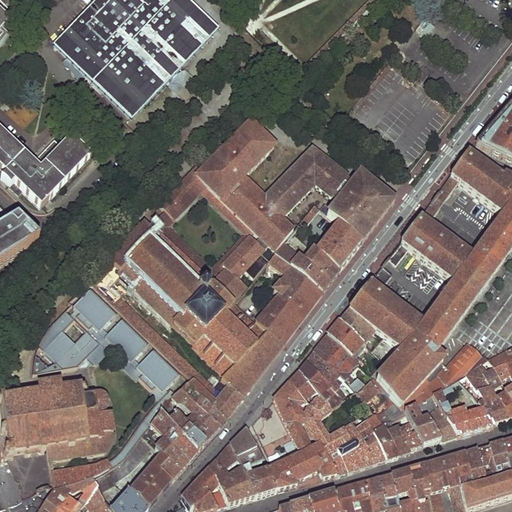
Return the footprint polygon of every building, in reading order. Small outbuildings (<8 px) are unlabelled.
[(0,0),(0,39),(14,26),(5,16),(11,9),(1,0),(0,0)] [(104,0),(106,2),(60,51),(133,118),(167,84),(171,87),(177,81),(184,75),(179,70),(214,34),(178,0),(104,0)] [(374,0),(303,72),(306,75),(379,0),(374,0)] [(387,66),(349,119),(412,164),(450,110),(387,66)] [(511,105),(510,104),(492,126),(474,149),(511,167),(511,105)] [(0,132),(0,171),(6,177),(3,181),(12,190),(16,186),(42,211),(93,160),(72,141),(64,150),(56,142),(34,164),(0,132)] [(207,186),(254,139),(246,132),(200,179),(207,186)] [(163,218),(159,221),(169,231),(203,196),(211,188),(265,250),(261,254),(250,242),(222,271),(226,275),(219,282),(212,290),(230,308),(264,270),(274,257),(282,248),(250,218),(261,207),(253,199),(251,200),(247,195),(248,194),(240,186),(265,159),(264,158),(271,151),(256,136),(254,139),(207,186),(200,179),(195,175),(158,213),(163,218)] [(375,384),(400,409),(444,363),(436,355),(508,256),(511,250),(511,183),(502,179),(500,181),(466,158),(459,166),(436,198),(444,204),(456,187),(499,218),(501,220),(486,240),(471,260),(446,242),(426,227),(439,210),(431,204),(386,264),(394,270),(407,253),(452,286),(422,327),(377,293),(388,278),(380,272),(347,313),(374,334),(383,341),(371,355),(382,366),(386,370),(383,374),(375,384)] [(261,207),(250,218),(282,248),(283,248),(293,235),(295,233),(315,210),(327,196),(341,178),(334,173),(333,175),(329,171),(330,170),(317,160),(316,161),(315,163),(308,163),(307,161),(305,160),(287,179),(289,180),(284,184),(283,183),(272,195),(274,197),(269,202),(267,200),(261,207)] [(359,192),(353,187),(351,190),(346,185),(347,183),(341,178),(327,196),(348,216),(370,237),(389,215),(386,201),(365,184),(359,192)] [(359,192),(365,184),(360,179),(353,187),(359,192)] [(211,188),(203,196),(244,235),(250,242),(261,254),(265,250),(211,188)] [(337,228),(348,216),(327,196),(315,210),(319,213),(337,228)] [(444,204),(436,198),(433,201),(431,204),(439,210),(441,207),(444,204)] [(395,208),(386,201),(389,215),(395,208)] [(315,210),(295,233),(300,237),(319,213),(315,210)] [(337,228),(362,249),(366,244),(371,237),(370,237),(348,216),(337,228)] [(159,221),(147,234),(154,240),(157,237),(211,289),(212,290),(219,282),(209,271),(169,231),(159,221)] [(0,269),(38,246),(16,224),(0,233),(0,269)] [(316,257),(339,277),(351,262),(362,249),(337,228),(316,257)] [(155,351),(182,378),(191,387),(189,388),(209,410),(224,426),(235,413),(242,403),(247,397),(283,350),(266,339),(257,330),(255,332),(252,329),(241,319),(230,308),(212,290),(211,289),(157,237),(154,240),(147,234),(142,229),(109,262),(115,268),(94,290),(121,317),(124,320),(151,347),(155,351)] [(244,235),(209,271),(219,282),(226,275),(222,271),(250,242),(244,235)] [(274,257),(322,298),(331,287),(339,277),(316,257),(312,254),(302,266),(283,248),(282,248),(274,257)] [(280,301),(257,330),(266,339),(283,350),(290,340),(310,314),(322,298),(274,257),(264,270),(275,279),(278,275),(285,280),(273,295),(280,301)] [(90,294),(73,311),(74,313),(78,317),(74,320),(87,332),(90,329),(97,336),(102,332),(115,318),(90,294)] [(78,317),(74,313),(69,318),(73,322),(74,320),(78,317)] [(342,318),(338,324),(362,346),(374,334),(347,313),(342,318)] [(69,318),(66,315),(58,323),(45,337),(38,349),(56,367),(31,379),(75,370),(98,348),(86,335),(74,347),(62,334),(74,323),(73,322),(69,318)] [(355,365),(358,368),(362,364),(355,356),(364,347),(362,346),(338,324),(332,331),(325,339),(355,365)] [(108,338),(104,342),(109,348),(105,351),(118,363),(121,360),(128,367),(133,363),(146,349),(121,325),(108,338)] [(87,332),(85,334),(86,335),(98,348),(104,353),(105,351),(109,348),(104,342),(108,338),(102,332),(97,336),(90,329),(87,332)] [(312,356),(313,356),(337,380),(355,398),(361,392),(345,376),(355,365),(325,339),(319,347),(312,356)] [(507,375),(511,382),(511,349),(487,362),(470,349),(450,370),(439,382),(448,391),(461,385),(486,374),(493,371),(497,377),(498,379),(507,375)] [(139,369),(135,373),(140,379),(136,382),(149,394),(152,391),(159,398),(164,394),(177,380),(152,356),(139,369)] [(304,367),(343,405),(348,401),(332,386),(337,380),(313,356),(309,361),(304,367)] [(118,363),(116,365),(134,384),(136,382),(140,379),(135,373),(139,369),(133,363),(128,367),(121,360),(118,363)] [(400,409),(404,414),(416,408),(432,399),(441,395),(448,391),(439,382),(450,370),(444,363),(400,409)] [(317,400),(330,415),(343,405),(304,367),(300,373),(296,377),(312,395),(317,400)] [(486,374),(461,385),(465,389),(471,386),(480,397),(486,411),(482,412),(483,413),(492,427),(501,424),(509,421),(493,392),(502,387),(498,379),(497,377),(490,381),(486,374)] [(502,387),(511,403),(511,382),(507,375),(498,379),(502,387)] [(288,386),(303,404),(312,395),(296,377),(292,382),(288,386)] [(372,381),(361,392),(355,398),(371,419),(377,419),(380,426),(385,423),(404,414),(400,409),(375,384),(372,381)] [(0,398),(0,434),(3,456),(9,454),(12,461),(20,459),(20,456),(26,455),(32,453),(33,458),(46,455),(52,453),(52,451),(55,450),(59,474),(62,473),(60,465),(104,457),(114,442),(110,416),(102,417),(102,416),(102,414),(92,412),(90,400),(83,401),(83,398),(88,398),(87,389),(79,390),(79,394),(69,395),(68,392),(60,393),(59,386),(39,390),(39,392),(36,393),(33,393),(32,390),(7,394),(7,398),(0,398)] [(310,436),(298,420),(302,416),(297,411),(304,405),(303,404),(288,386),(276,400),(272,403),(300,459),(313,453),(305,438),(310,436)] [(511,403),(502,387),(493,392),(509,421),(511,420),(511,403)] [(177,398),(218,434),(221,431),(224,426),(209,410),(189,388),(177,398)] [(165,395),(164,394),(159,398),(152,391),(149,394),(147,396),(156,405),(165,395)] [(113,464),(108,467),(111,474),(123,466),(142,442),(146,436),(150,431),(159,419),(158,415),(170,404),(176,399),(170,393),(158,405),(139,430),(127,448),(120,456),(113,464)] [(317,400),(312,395),(303,404),(304,405),(307,410),(317,400)] [(441,395),(432,399),(457,440),(473,436),(493,429),(492,427),(483,413),(466,418),(463,411),(448,415),(441,395)] [(89,397),(90,400),(92,412),(102,414),(102,416),(106,413),(108,407),(107,402),(103,398),(97,396),(89,397)] [(187,432),(205,449),(210,443),(218,434),(177,398),(176,399),(170,404),(178,411),(183,411),(194,422),(187,429),(177,420),(168,428),(179,439),(187,432)] [(416,408),(439,443),(440,445),(448,443),(457,440),(432,399),(416,408)] [(319,450),(336,477),(337,479),(361,471),(386,463),(363,424),(352,431),(349,427),(326,441),(316,426),(330,415),(317,400),(307,410),(302,416),(298,420),(310,436),(319,450)] [(412,427),(422,449),(428,447),(439,443),(416,408),(404,414),(408,423),(410,428),(412,427)] [(169,451),(188,469),(192,464),(197,458),(179,439),(168,428),(159,419),(150,431),(169,451)] [(371,419),(363,424),(386,463),(391,461),(397,460),(385,435),(380,426),(377,419),(371,419)] [(385,435),(390,432),(385,423),(380,426),(385,435)] [(396,429),(408,454),(414,452),(422,449),(412,427),(410,428),(408,423),(396,429)] [(385,435),(397,460),(402,458),(409,456),(408,454),(396,429),(390,432),(385,435)] [(179,439),(197,458),(201,454),(205,449),(187,432),(179,439)] [(236,443),(229,450),(238,467),(241,474),(261,466),(244,434),(236,443)] [(152,452),(158,458),(163,453),(160,450),(161,449),(146,436),(142,442),(152,452)] [(501,444),(509,478),(511,477),(511,441),(507,443),(501,444)] [(132,474),(152,452),(142,442),(123,466),(111,474),(110,475),(115,485),(132,474)] [(496,473),(499,481),(509,478),(501,444),(494,446),(488,448),(494,466),(496,473)] [(476,452),(485,485),(499,481),(496,473),(490,475),(487,475),(485,469),(488,468),(494,466),(488,448),(482,450),(476,452)] [(218,462),(208,472),(228,509),(242,505),(255,501),(246,483),(241,474),(223,483),(220,477),(238,467),(229,450),(218,462)] [(319,450),(313,453),(300,459),(275,471),(266,475),(275,494),(284,492),(292,490),(291,487),(304,482),(323,475),(325,480),(330,479),(336,477),(319,450)] [(168,467),(179,478),(183,475),(188,469),(169,451),(161,461),(168,467)] [(470,482),(471,484),(480,482),(481,487),(485,485),(476,452),(470,454),(464,456),(470,482)] [(452,459),(458,485),(470,482),(464,456),(458,458),(452,459)] [(463,511),(459,493),(458,485),(452,459),(438,464),(424,468),(429,493),(432,511),(463,511)] [(129,498),(142,511),(149,511),(155,506),(171,488),(159,476),(168,467),(161,461),(129,498)] [(54,475),(57,495),(91,484),(94,485),(110,475),(111,474),(108,467),(105,463),(95,467),(87,469),(62,473),(59,474),(54,475)] [(494,466),(488,468),(490,475),(496,473),(494,466)] [(159,476),(171,488),(174,484),(179,478),(168,467),(159,476)] [(417,511),(428,511),(426,504),(422,504),(419,495),(429,493),(424,468),(415,471),(407,473),(413,495),(415,504),(417,511)] [(183,506),(187,511),(191,511),(193,511),(194,511),(219,511),(228,509),(208,472),(201,480),(180,502),(183,506)] [(391,478),(391,479),(395,500),(407,496),(413,495),(407,473),(398,476),(391,478)] [(110,475),(94,485),(99,496),(99,497),(116,487),(115,485),(110,475)] [(266,475),(246,483),(255,501),(264,498),(275,494),(266,475)] [(511,477),(509,478),(499,481),(485,485),(481,487),(472,489),(459,493),(463,511),(471,511),(511,499),(511,477)] [(378,483),(384,511),(398,511),(398,509),(397,509),(395,500),(391,479),(384,481),(378,483)] [(363,487),(369,511),(384,511),(378,483),(378,482),(370,484),(363,487)] [(470,482),(458,485),(459,493),(472,489),(471,484),(470,482)] [(66,511),(72,505),(66,503),(69,499),(72,500),(81,495),(83,497),(94,485),(91,484),(57,495),(43,511),(66,511)] [(72,505),(66,511),(85,511),(99,496),(94,485),(83,497),(85,500),(78,509),(72,505)] [(369,511),(363,487),(348,491),(332,496),(335,511),(369,511)] [(107,511),(99,497),(99,496),(85,511),(107,511)] [(335,511),(332,496),(320,500),(307,504),(309,511),(335,511)] [(116,511),(142,511),(129,498),(116,511)]
